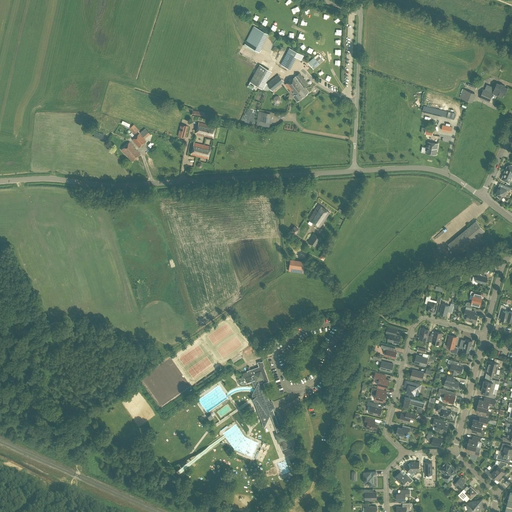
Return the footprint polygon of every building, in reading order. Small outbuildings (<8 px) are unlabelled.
[(258,53),(258,52),(259,51),(259,52),(269,34),(254,26),(244,44),(243,46),(258,53)] [(304,55),(298,53),(289,48),(280,64),(281,65),(290,69),(296,58),(301,60),(304,55)] [(313,69),(323,60),(318,54),(308,63),(313,69)] [(255,85),(256,85),(257,86),(262,89),(264,90),(267,90),(270,89),(266,84),(267,84),(265,83),(272,71),(259,64),(257,68),(249,82),(250,82),(255,85)] [(291,93),(297,101),(308,93),(303,87),(308,84),(300,73),(285,84),(291,92),(291,93)] [(272,91),(284,82),(278,74),(267,84),(266,84),(270,89),(272,91)] [(502,98),(504,94),(505,94),(507,88),(504,87),(504,86),(501,84),(500,85),(497,83),(495,87),(492,86),(490,92),(484,89),(479,98),(489,103),(493,94),(502,98)] [(472,103),(476,94),(463,89),(460,98),(472,103)] [(449,112),(424,105),(422,112),(448,118),(454,120),(456,113),(449,111),(449,112)] [(204,118),(205,112),(192,110),(191,116),(204,118)] [(270,123),(272,113),(261,111),(259,121),(270,123)] [(212,138),(215,126),(199,122),(196,134),(212,138)] [(135,134),(139,130),(133,124),(129,128),(135,134)] [(185,138),(187,126),(180,124),(178,136),(185,138)] [(433,136),(434,127),(431,127),(431,128),(426,127),(425,134),(433,136)] [(145,139),(150,134),(145,128),(140,133),(145,139)] [(103,140),(104,134),(95,132),(93,137),(103,140)] [(139,147),(146,141),(139,134),(132,139),(139,147)] [(132,161),(140,154),(130,142),(121,150),(125,154),(132,161)] [(436,155),(438,143),(427,142),(426,149),(425,152),(426,153),(436,155)] [(208,159),(211,147),(194,143),(191,154),(208,159)] [(511,165),(507,166),(501,179),(509,183),(511,175),(511,165)] [(509,192),(511,188),(500,183),(496,193),(495,193),(495,194),(496,195),(497,196),(501,198),(502,195),(504,196),(507,190),(508,191),(508,192),(509,192)] [(320,228),(330,212),(319,204),(309,219),(320,228)] [(437,231),(443,239),(458,227),(451,219),(437,231)] [(456,254),(461,250),(463,253),(467,250),(469,253),(483,242),(478,236),(484,231),(476,221),(448,244),(456,254)] [(292,231),(297,234),(300,229),(295,225),(292,231)] [(315,247),(321,239),(313,233),(307,242),(315,247)] [(305,273),(306,261),(290,259),(288,271),(305,273)] [(486,284),(488,277),(484,276),(485,272),(483,268),(476,270),(477,274),(475,281),(486,284)] [(473,296),(472,299),(471,299),(470,302),(468,302),(467,302),(466,303),(466,304),(466,305),(467,306),(472,307),(473,305),(480,307),(481,302),(482,299),(477,297),(478,293),(471,291),(470,295),(473,295),(473,296)] [(425,303),(427,303),(426,310),(432,311),(432,310),(435,311),(437,303),(430,301),(431,296),(430,295),(428,294),(427,295),(425,303)] [(452,299),(452,303),(451,303),(450,306),(449,306),(449,305),(442,304),(440,313),(446,315),(447,311),(449,312),(450,308),(453,309),(454,304),(455,300),(452,299)] [(499,312),(499,313),(502,314),(501,319),(507,321),(509,312),(505,311),(506,307),(504,307),(504,306),(501,305),(499,312)] [(473,311),(467,310),(465,309),(464,315),(467,316),(466,320),(476,323),(478,315),(472,314),(473,311)] [(397,333),(398,329),(388,327),(386,332),(389,333),(387,341),(392,342),(392,343),(396,344),(397,343),(399,343),(401,336),(394,334),(395,332),(397,333)] [(428,335),(429,330),(422,328),(419,339),(426,341),(427,340),(429,340),(430,336),(428,335)] [(440,340),(442,333),(435,331),(434,336),(431,335),(430,336),(429,340),(429,341),(432,342),(432,343),(439,345),(440,345),(441,340),(440,340)] [(447,347),(451,348),(450,351),(451,352),(457,354),(458,347),(455,346),(457,337),(450,335),(447,347)] [(463,351),(469,352),(468,358),(471,359),(474,349),(471,348),(472,341),(466,339),(463,351)] [(395,357),(397,356),(396,353),(397,352),(394,351),(395,348),(381,345),(381,348),(383,348),(383,349),(384,351),(386,352),(385,356),(395,358),(395,357)] [(426,366),(428,358),(416,355),(414,363),(426,366)] [(488,367),(497,369),(498,366),(501,367),(503,361),(497,359),(496,362),(489,361),(488,367)] [(461,373),(463,366),(456,365),(456,362),(449,360),(448,363),(451,364),(450,370),(451,371),(450,374),(456,375),(457,372),(461,373)] [(259,385),(263,384),(263,383),(269,381),(263,367),(264,366),(262,361),(260,362),(260,361),(257,362),(259,367),(253,369),(254,370),(248,372),(242,374),(244,378),(250,376),(254,374),(254,377),(257,376),(259,380),(258,381),(259,385)] [(391,372),(393,364),(382,361),(380,369),(391,372)] [(497,369),(488,367),(486,372),(493,374),(492,377),(498,379),(499,376),(496,375),(497,369)] [(422,380),(424,372),(412,370),(410,377),(422,380)] [(387,387),(389,380),(381,378),(382,374),(375,373),(374,379),(379,381),(378,384),(377,388),(384,390),(385,386),(387,387)] [(256,382),(258,381),(259,380),(257,376),(254,377),(254,374),(250,376),(244,378),(246,384),(252,382),(255,380),(256,382)] [(455,378),(447,376),(444,387),(448,388),(449,387),(457,389),(459,382),(455,381),(455,378)] [(484,380),(483,386),(491,388),(494,389),(495,386),(496,383),(498,384),(499,381),(496,380),(492,379),(491,379),(490,382),(484,380)] [(259,385),(258,381),(256,382),(255,380),(252,382),(254,389),(253,391),(253,392),(252,395),(252,397),(253,398),(251,399),(253,402),(254,401),(264,428),(270,415),(277,433),(275,434),(278,442),(280,446),(281,446),(282,450),(289,448),(296,445),(292,436),(285,438),(283,431),(281,432),(263,384),(259,385)] [(419,392),(421,384),(411,382),(410,385),(409,384),(407,393),(415,395),(416,391),(419,392)] [(483,386),(481,392),(483,392),(487,393),(486,396),(492,398),(495,398),(495,395),(493,394),(493,392),(494,389),(491,388),(483,386)] [(371,392),(371,394),(376,395),(375,398),(374,402),(378,403),(379,402),(383,403),(384,400),(386,394),(386,391),(381,390),(377,389),(372,388),(371,392)] [(453,404),(455,396),(451,395),(452,391),(439,388),(438,392),(440,393),(439,396),(444,397),(443,401),(453,404)] [(404,402),(403,406),(409,407),(410,403),(417,405),(416,411),(421,412),(424,402),(405,397),(403,402),(404,402)] [(488,405),(490,405),(494,406),(496,400),(492,399),(486,398),(485,401),(479,399),(478,405),(487,408),(488,405)] [(380,416),(382,408),(375,407),(376,403),(368,401),(367,405),(371,406),(369,413),(380,416)] [(451,411),(444,409),(445,406),(439,404),(437,411),(441,412),(440,416),(450,418),(451,411)] [(487,411),(487,408),(478,405),(476,411),(482,413),(481,416),(488,417),(489,413),(488,411),(487,411)] [(409,412),(408,415),(401,414),(400,420),(409,422),(410,418),(414,419),(415,414),(409,412)] [(378,423),(373,422),(373,419),(366,417),(365,420),(368,421),(366,428),(369,429),(370,430),(372,431),(373,430),(376,431),(378,423)] [(473,425),(482,427),(483,424),(487,425),(488,419),(481,417),(480,420),(474,419),(473,425)] [(446,433),(448,426),(441,424),(441,421),(434,419),(432,425),(437,426),(435,431),(440,432),(440,431),(446,433)] [(400,436),(400,437),(400,440),(406,441),(407,437),(406,437),(408,430),(412,431),(413,428),(410,427),(404,425),(403,429),(398,427),(396,435),(400,436)] [(481,430),(482,427),(473,425),(471,430),(477,432),(477,435),(484,437),(485,431),(481,430)] [(436,437),(436,434),(428,432),(426,439),(432,441),(431,445),(437,446),(437,445),(440,446),(442,439),(436,437)] [(511,438),(511,432),(508,432),(507,438),(503,436),(502,439),(509,441),(510,438),(511,438)] [(469,438),(468,444),(476,446),(481,447),(482,443),(479,442),(480,438),(473,436),(472,439),(469,438)] [(508,444),(503,442),(500,450),(511,453),(511,448),(507,447),(508,444)] [(469,450),(468,453),(479,456),(481,448),(480,448),(481,447),(476,446),(468,444),(466,450),(469,450)] [(292,447),(283,451),(283,452),(285,456),(294,453),(292,447)] [(497,455),(496,458),(504,460),(505,456),(507,457),(510,458),(511,458),(511,454),(511,453),(500,450),(499,450),(498,455),(497,455)] [(506,466),(507,462),(500,461),(499,462),(497,465),(495,463),(492,467),(501,475),(505,472),(500,467),(502,465),(506,466)] [(413,471),(420,471),(419,462),(411,462),(411,463),(409,463),(408,464),(407,463),(404,467),(411,473),(413,471)] [(425,474),(432,474),(432,480),(435,480),(435,470),(432,470),(432,462),(425,463),(425,474)] [(450,479),(452,479),(453,479),(453,478),(452,477),(456,473),(451,468),(452,468),(451,467),(451,466),(450,465),(449,465),(447,463),(445,464),(444,464),(443,465),(443,466),(440,469),(446,475),(443,477),(448,482),(450,479)] [(497,479),(501,475),(492,467),(489,471),(488,470),(486,468),(484,470),(485,472),(490,477),(493,474),(497,479)] [(364,472),(364,475),(364,482),(370,482),(370,486),(376,486),(376,472),(366,472),(364,472)] [(407,473),(404,476),(400,472),(395,478),(402,485),(405,482),(405,483),(406,483),(408,481),(410,483),(413,480),(407,473)] [(461,479),(458,475),(452,481),(454,484),(453,484),(459,490),(464,484),(463,483),(465,481),(462,478),(461,479)] [(472,497),(477,493),(471,486),(466,491),(464,489),(458,495),(464,500),(468,496),(470,499),(472,497)] [(367,492),(367,489),(363,489),(363,493),(365,493),(365,499),(369,499),(369,501),(374,501),(374,499),(377,499),(376,492),(367,492)] [(403,490),(403,493),(396,494),(396,500),(401,500),(401,503),(405,503),(405,496),(409,496),(409,490),(403,490)] [(479,511),(482,499),(466,503),(468,511),(479,511)] [(363,507),(366,507),(365,511),(376,511),(377,506),(369,506),(369,503),(363,503),(363,507)] [(411,510),(411,506),(412,506),(412,503),(403,503),(403,507),(397,506),(396,511),(406,511),(407,510),(411,510)]
